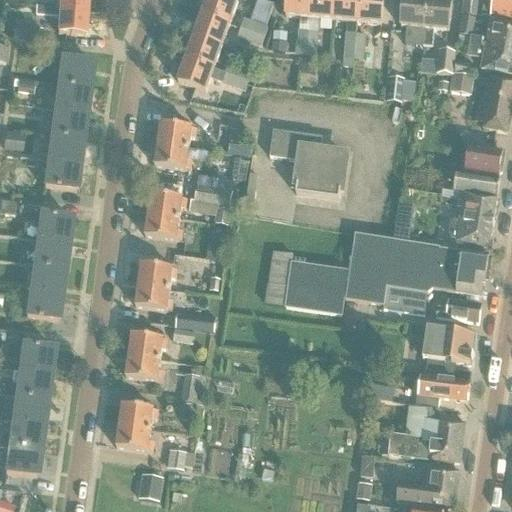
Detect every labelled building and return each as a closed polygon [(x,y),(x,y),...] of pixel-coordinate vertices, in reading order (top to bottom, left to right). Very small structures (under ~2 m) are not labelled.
[(87,13),(87,0),(59,0),(59,9),(59,11),(87,13)] [(226,0),(207,0),(202,17),(230,27),(238,4),(226,0)] [(287,0),(286,19),(310,21),(311,0),(287,0)] [(311,0),(310,21),(333,23),(335,0),(311,0)] [(356,36),(358,26),(357,25),(359,0),(335,0),(333,23),(347,25),(344,60),(354,61),(356,36)] [(359,0),(357,25),(358,26),(381,28),(383,0),(359,0)] [(424,50),(427,2),(406,0),(403,0),(401,29),(407,29),(405,48),(424,50)] [(479,18),(480,0),(464,0),(463,16),(479,18)] [(511,0),(495,0),(494,6),(485,4),(482,17),(492,19),(511,23),(511,0)] [(242,31),(264,39),(267,30),(266,30),(273,7),(258,1),(250,24),(245,22),(242,31)] [(451,4),(427,2),(424,50),(433,51),(434,32),(448,33),(451,4)] [(59,11),(59,9),(35,7),(35,18),(59,19),(57,36),(85,38),(87,13),(59,11)] [(230,27),(202,17),(194,40),(222,49),(230,27)] [(476,21),(463,19),(460,37),(473,39),(476,21)] [(472,39),(470,47),(485,50),(485,52),(496,54),(496,52),(511,54),(511,27),(490,23),(487,42),(472,39)] [(40,30),(16,27),(14,42),(38,45),(40,30)] [(264,39),(242,31),(239,40),(261,48),(264,39)] [(297,56),(307,57),(309,33),(299,32),(297,56)] [(319,34),(309,33),(307,57),(317,58),(319,34)] [(366,37),(356,36),(354,61),(364,62),(366,37)] [(194,40),(186,62),(214,72),(214,71),(222,49),(194,40)] [(485,50),(470,47),(468,58),(483,61),(481,72),(511,78),(511,54),(496,52),(496,54),(485,52),(485,50)] [(9,52),(0,50),(0,65),(7,67),(9,52)] [(440,63),(424,62),(423,75),(454,77),(456,55),(441,53),(440,63)] [(58,88),(89,92),(93,66),(61,62),(58,88)] [(245,93),(248,84),(226,76),(226,75),(214,71),(214,72),(186,62),(178,85),(206,95),(211,81),(245,93)] [(226,76),(248,84),(252,75),(229,67),(226,75),(226,76)] [(476,80),(454,76),(451,94),(473,98),(476,80)] [(35,84),(18,81),(16,95),(33,97),(35,84)] [(509,136),(511,116),(511,84),(492,81),(489,97),(481,96),(475,124),(484,126),(483,132),(509,136)] [(89,92),(58,88),(54,113),(86,117),(89,92)] [(54,113),(51,138),(82,143),(86,117),(54,113)] [(160,126),(158,147),(189,152),(190,141),(195,141),(197,132),(192,131),(192,130),(160,126)] [(241,130),(221,127),(219,140),(239,143),(241,130)] [(352,154),(321,150),(322,140),(273,133),(270,160),(300,164),(296,196),(339,203),(340,197),(346,197),(352,154)] [(82,143),(51,138),(47,164),(79,168),(82,143)] [(189,152),(158,147),(155,169),(186,173),(186,172),(191,173),(192,163),(187,163),(189,152)] [(499,179),(503,155),(469,150),(465,173),(499,179)] [(75,194),(79,168),(47,164),(44,190),(75,194)] [(454,194),(463,195),(497,201),(500,182),(456,175),(454,194)] [(255,206),(258,178),(250,177),(246,205),(255,206)] [(0,179),(0,189),(0,191),(17,191),(16,179),(0,179)] [(234,194),(198,189),(196,204),(231,209),(234,194)] [(463,195),(459,223),(455,222),(451,225),(449,237),(452,241),(456,242),(456,244),(489,250),(497,201),(463,195)] [(151,197),(148,218),(179,222),(181,211),(186,212),(187,202),(182,201),(151,197)] [(231,212),(218,210),(216,226),(229,228),(231,212)] [(36,243),(68,248),(72,222),(40,218),(36,243)] [(179,222),(148,218),(145,239),(176,243),(181,244),(183,234),(178,233),(179,222)] [(274,255),(266,307),(342,318),(344,302),(384,308),(383,312),(424,318),(428,296),(433,292),(480,300),(482,286),(484,286),(489,258),(440,251),(440,250),(355,237),(350,273),(293,265),(294,258),(274,255)] [(36,243),(33,269),(65,273),(68,248),(36,243)] [(141,267),(138,288),(170,293),(171,281),(176,282),(177,273),(172,272),(172,271),(141,267)] [(65,273),(33,269),(29,294),(61,299),(65,273)] [(170,293),(138,288),(135,310),(167,314),(167,313),(172,314),(173,304),(168,304),(170,293)] [(58,325),(61,299),(29,294),(26,320),(58,325)] [(478,327),(481,308),(449,304),(448,311),(438,310),(436,321),(478,327)] [(218,321),(179,316),(175,344),(194,346),(196,333),(215,336),(218,321)] [(473,369),(477,338),(427,331),(423,361),(428,362),(426,378),(454,382),(456,366),(473,369)] [(132,337),(129,359),(160,363),(162,352),(167,353),(168,343),(163,342),(132,337)] [(22,348),(19,374),(50,378),(54,352),(22,348)] [(160,363),(129,359),(126,380),(157,384),(162,385),(164,375),(159,374),(160,363)] [(50,378),(19,374),(15,399),(47,404),(50,378)] [(201,379),(186,377),(182,403),(197,405),(201,379)] [(468,405),(471,385),(421,379),(417,410),(438,413),(440,402),(468,405)] [(395,392),(372,388),(369,403),(393,406),(395,392)] [(12,425),(43,429),(47,404),(15,399),(12,425)] [(163,420),(184,423),(185,410),(165,407),(163,420)] [(122,408),(119,429),(151,434),(152,422),(157,423),(158,414),(154,413),(154,412),(122,408)] [(440,423),(441,413),(410,409),(406,439),(391,437),(389,458),(460,467),(466,426),(440,423)] [(8,450),(40,454),(43,429),(12,425),(8,450)] [(151,434),(119,429),(116,451),(148,455),(148,454),(153,455),(154,445),(149,445),(151,434)] [(167,454),(166,435),(156,436),(157,455),(167,454)] [(40,454),(8,450),(5,476),(37,480),(40,454)] [(187,455),(172,453),(169,471),(185,473),(187,455)] [(375,460),(363,459),(361,479),(374,480),(375,460)] [(425,490),(457,494),(460,474),(428,470),(425,490)] [(164,481),(143,478),(139,502),(161,506),(164,481)] [(357,487),(357,503),(371,503),(372,487),(357,487)] [(447,511),(455,511),(457,494),(425,490),(399,487),(397,505),(447,511)] [(0,503),(0,511),(13,511),(14,505),(0,503)]
